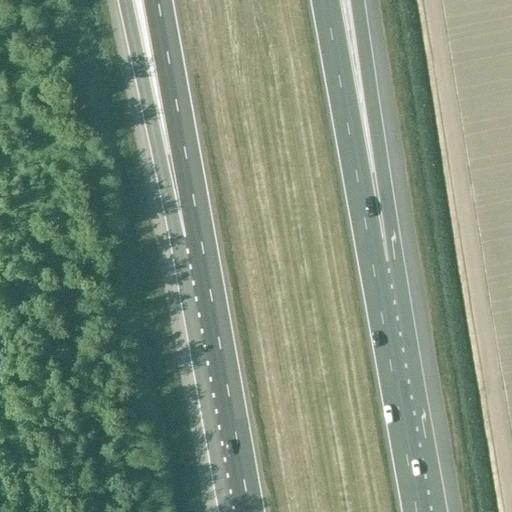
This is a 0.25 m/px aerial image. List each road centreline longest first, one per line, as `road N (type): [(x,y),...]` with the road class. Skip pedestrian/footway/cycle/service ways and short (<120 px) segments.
road 1 (motorway): [(198,231),(248,511)]
road 2 (motorway): [(372,265),(324,0)]
road 3 (motorway): [(372,265),(348,0)]
road 4 (motorway): [(415,511),(372,265)]
road 5 (motorway): [(132,0),(198,231)]
road 6 (motorway): [(157,0),(198,231)]
